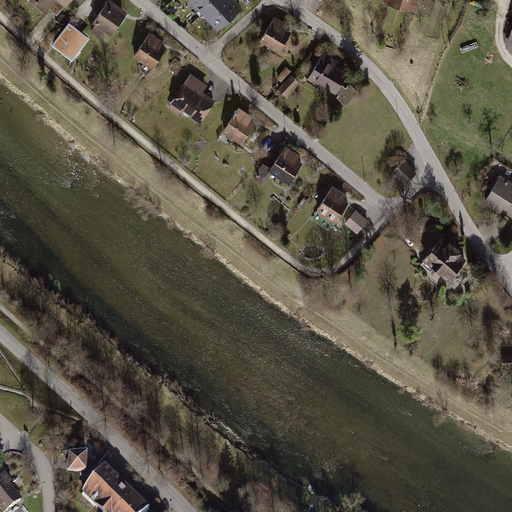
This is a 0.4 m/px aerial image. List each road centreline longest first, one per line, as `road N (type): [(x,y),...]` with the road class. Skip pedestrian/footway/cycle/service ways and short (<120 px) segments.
road 1 (track): [(0,13),(163,159),(300,266),(326,272),(342,265),(392,211)]
road 2 (residential): [(138,0),(392,211),(438,173)]
road 3 (residential): [(0,334),(189,511)]
road 4 (residential): [(438,173),(367,65),(283,0)]
road 5 (residential): [(503,276),(438,173)]
